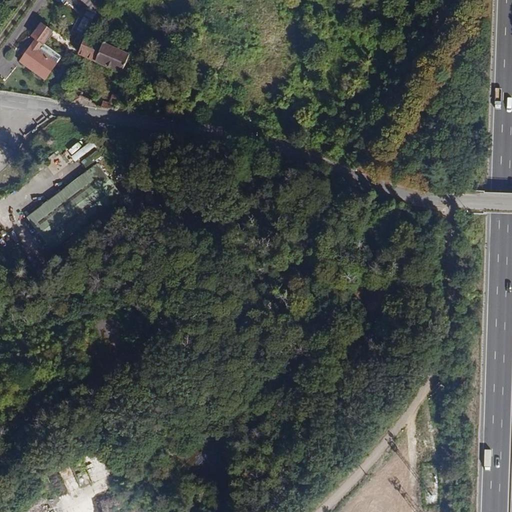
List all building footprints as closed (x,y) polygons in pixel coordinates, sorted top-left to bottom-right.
[(98,0),(80,0),(89,9),(98,0)] [(37,37),(21,59),(46,78),(57,64),(38,50),(54,29),(43,22),(33,35),(37,37)] [(130,52),(85,33),(77,53),(121,72),(130,52)] [(65,89),(61,100),(73,103),(81,98),(81,91),(65,89)] [(102,107),(125,111),(126,95),(112,92),(110,103),(103,101),(102,107)] [(96,165),(25,215),(49,249),(120,200),(96,165)]
